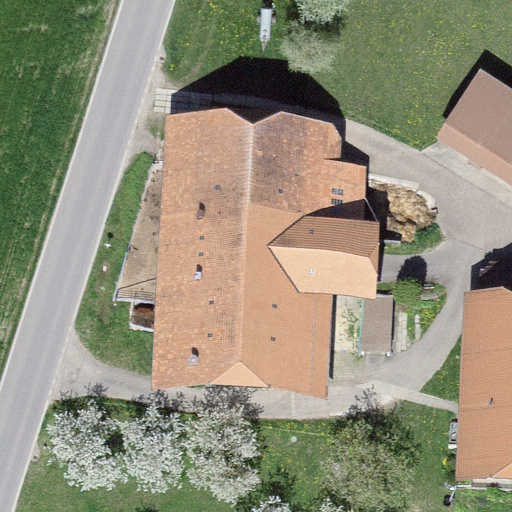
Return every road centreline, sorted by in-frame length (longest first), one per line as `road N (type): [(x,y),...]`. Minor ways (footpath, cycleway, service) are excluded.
road 1 (tertiary): [(0,469),(148,0)]
road 2 (track): [(117,96),(353,133),(511,222)]
